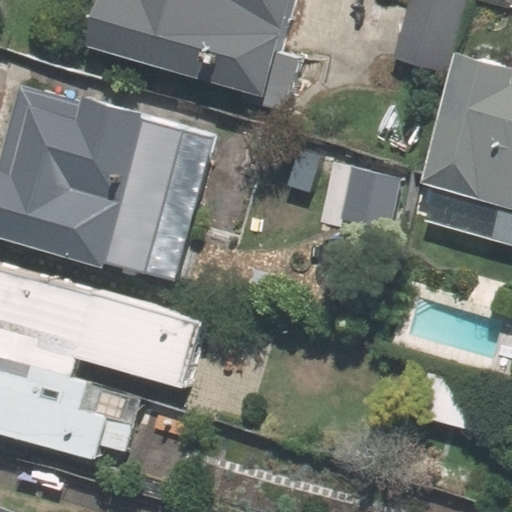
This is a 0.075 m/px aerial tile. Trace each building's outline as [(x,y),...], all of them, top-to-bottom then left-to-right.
[(285,51),(299,0),(110,0),(97,46),(289,100),(302,55),(285,51)] [(414,0),(398,59),(456,76),(477,0),(414,0)] [(511,60),(469,48),(431,181),(440,184),(429,218),(511,240),(511,60)] [(226,131),(94,94),(92,102),(31,85),(7,169),(0,167),(0,234),(182,286),(226,131)] [(189,383),(206,320),(0,262),(0,428),(104,457),(108,444),(133,450),(140,424),(87,408),(95,380),(83,377),(89,355),(189,383)] [(493,387),(411,364),(400,406),(481,429),(493,387)] [(0,511),(33,511),(0,499),(0,511)]
